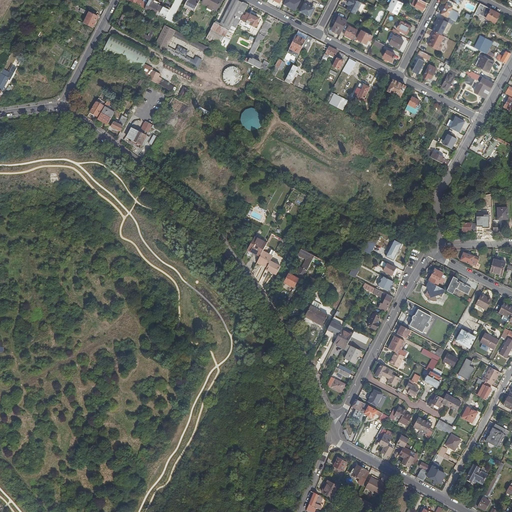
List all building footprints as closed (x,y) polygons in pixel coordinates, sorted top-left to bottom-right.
[(127,0),(145,9),(147,5),(136,0),(127,0)] [(149,0),(147,5),(145,9),(156,15),(158,11),(156,10),(158,7),(152,4),(153,3),(154,1),(152,0),(149,0)] [(187,0),(184,6),(195,11),(200,0),(187,0)] [(222,1),(220,0),(203,0),(202,3),(208,6),(207,8),(212,10),(213,9),(217,11),(222,1)] [(232,0),(219,26),(213,23),(205,40),(225,51),(228,44),(237,27),(231,25),(242,3),(236,0),(232,0)] [(299,0),(285,0),(283,4),(295,10),(300,0),(299,0)] [(348,5),(346,9),(351,12),(356,14),(357,12),(360,7),(362,3),(356,0),(348,0),(347,3),(349,4),(348,5)] [(390,11),(395,0),(391,0),(387,10),(390,11)] [(401,7),(403,3),(397,0),(395,0),(390,11),(395,14),(398,10),(399,7),(401,7)] [(427,3),(423,1),(421,0),(413,0),(411,5),(422,11),(425,5),(427,3)] [(304,1),(299,11),(310,17),(313,12),(311,11),(313,7),(306,3),(307,2),(304,1)] [(446,3),(441,14),(455,22),(459,14),(451,10),(453,6),(452,6),(454,4),(448,1),(446,3)] [(248,5),(243,2),(242,3),(231,25),(237,27),(240,20),(245,12),(248,5)] [(494,22),(499,13),(480,4),(476,12),(475,12),(479,14),(482,10),(486,12),(483,16),(486,18),(494,22)] [(165,20),(170,8),(166,6),(165,8),(163,7),(161,12),(158,11),(156,15),(165,20)] [(176,11),(170,8),(165,20),(170,22),(173,16),(176,11)] [(259,19),(245,12),(240,20),(255,27),(256,25),(258,26),(259,24),(257,23),(259,19)] [(84,23),(93,28),(98,17),(89,13),(84,23)] [(125,15),(122,14),(115,26),(119,28),(125,15)] [(467,35),(478,16),(474,14),(473,16),(464,33),(467,35)] [(332,30),(340,34),(347,21),(339,17),(332,30)] [(435,26),(432,31),(434,32),(441,35),(448,22),(439,18),(436,23),(437,24),(436,26),(435,26)] [(271,24),(265,21),(251,48),(244,61),(260,69),(263,71),(265,72),(269,63),(265,61),(263,64),(261,65),(252,60),(249,59),(253,51),(254,51),(260,41),(261,40),(263,37),(263,36),(264,33),(266,33),(271,24)] [(411,26),(401,21),(396,29),(406,34),(411,26)] [(208,47),(165,25),(154,46),(160,49),(159,51),(163,53),(164,51),(197,68),(202,59),(195,56),(193,61),(183,56),(186,50),(179,46),(176,53),(166,47),(173,34),(206,51),(208,47)] [(345,35),(353,39),(358,30),(348,26),(344,35),(345,35)] [(154,30),(151,29),(147,35),(143,33),(141,37),(149,41),(154,30)] [(372,35),(361,30),(357,38),(366,43),(368,39),(370,40),(372,35)] [(431,40),(428,45),(437,50),(444,37),(441,35),(434,32),(432,36),(433,37),(431,40)] [(102,52),(136,70),(140,71),(144,64),(148,55),(110,35),(102,52)] [(403,40),(393,35),(389,43),(399,49),(403,40)] [(305,41),(296,36),(289,49),(299,54),(301,48),(305,41)] [(312,38),(308,36),(305,41),(301,48),(307,51),(310,45),(308,44),(312,38)] [(480,36),(474,47),(493,57),(494,53),(490,51),(492,49),(490,48),(493,43),(480,36)] [(381,48),(383,44),(375,40),(373,44),(381,48)] [(337,51),(328,46),(323,56),(328,58),(329,55),(334,57),(337,51)] [(395,54),(386,50),(383,57),(385,58),(384,59),(387,61),(388,60),(391,62),(395,54)] [(429,60),(431,56),(420,50),(418,54),(429,60)] [(505,63),(510,53),(506,51),(503,56),(499,54),(496,58),(505,63)] [(488,72),(493,61),(482,55),(476,66),(488,72)] [(419,57),(415,64),(421,67),(425,60),(419,57)] [(343,62),(336,58),(332,66),(339,70),(343,62)] [(356,63),(349,59),(346,65),(353,69),(356,63)] [(280,60),(272,75),(274,77),(280,66),(282,61),(280,60)] [(136,70),(135,73),(155,83),(158,77),(159,74),(151,70),(152,69),(144,64),(140,71),(136,70)] [(190,81),(192,79),(165,64),(163,67),(190,81)] [(421,67),(415,64),(412,71),(418,74),(418,73),(420,73),(422,69),(421,68),(421,67)] [(293,65),(284,82),(289,84),(294,76),(296,78),(299,74),(296,72),(298,68),(293,65)] [(428,77),(431,78),(436,68),(429,65),(423,77),(427,79),(428,77)] [(0,94),(8,79),(10,80),(15,70),(12,69),(7,78),(0,74),(0,94)] [(451,70),(441,87),(442,87),(442,88),(445,90),(446,89),(446,90),(451,82),(452,79),(453,80),(454,78),(454,79),(453,78),(456,72),(455,72),(451,70)] [(485,97),(491,87),(476,79),(466,74),(462,81),(471,86),(474,81),(479,84),(474,91),(485,97)] [(158,77),(155,83),(174,93),(175,91),(177,92),(180,87),(177,85),(178,84),(174,82),(172,85),(158,77)] [(491,87),(493,83),(482,77),(481,80),(477,78),(476,79),(491,87)] [(406,86),(393,79),(390,85),(388,84),(387,87),(389,87),(385,95),(398,102),(406,86)] [(370,87),(364,84),(363,85),(359,83),(353,97),(357,99),(363,102),(370,87)] [(419,100),(412,97),(405,109),(415,114),(417,110),(419,111),(421,106),(421,105),(418,103),(419,100)] [(96,102),(90,112),(97,117),(103,106),(96,102)] [(99,117),(108,123),(114,113),(105,107),(99,117)] [(211,113),(199,107),(197,110),(209,116),(211,113)] [(111,127),(120,132),(127,119),(122,116),(118,124),(113,122),(111,127)] [(464,122),(455,117),(450,128),(458,133),(464,122)] [(147,134),(152,125),(146,122),(141,131),(147,134)] [(138,144),(141,145),(146,136),(132,129),(127,138),(131,140),(130,142),(137,145),(138,144)] [(456,139),(447,134),(442,144),(451,149),(456,139)] [(511,145),(496,136),(495,138),(509,146),(511,145)] [(427,150),(425,155),(447,166),(449,163),(444,159),(433,153),(427,150)] [(237,180),(232,191),(234,192),(235,192),(236,192),(242,182),(237,180)] [(508,220),(507,208),(497,209),(498,220),(508,220)] [(456,232),(477,231),(477,230),(476,224),(476,223),(456,224),(456,232)] [(267,244),(255,237),(245,254),(250,257),(251,257),(252,257),(253,255),(254,254),(260,257),(263,251),(267,244)] [(401,244),(394,240),(386,257),(393,260),(401,244)] [(369,243),(366,241),(362,250),(368,253),(371,247),(373,248),(375,245),(369,242),(369,243)] [(314,256),(301,249),(299,252),(303,254),(303,255),(302,257),(305,259),(306,260),(303,265),(302,268),(300,267),(297,272),(304,276),(306,271),(314,256)] [(263,251),(260,257),(259,258),(257,262),(267,268),(270,262),(273,256),(263,251)] [(476,266),(479,259),(464,252),(460,260),(468,263),(468,265),(470,266),(471,264),(476,266)] [(314,263),(325,268),(327,263),(314,256),(308,268),(311,269),(314,263)] [(502,275),(506,263),(494,260),(491,272),(502,275)] [(394,277),(398,269),(382,261),(380,265),(385,268),(383,271),(394,277)] [(275,276),(280,268),(270,262),(267,268),(265,271),(275,276)] [(431,279),(429,281),(437,286),(440,282),(443,284),(447,276),(444,275),(444,274),(442,273),(443,270),(441,269),(439,271),(436,269),(431,279)] [(295,285),(297,282),(298,279),(288,273),(283,283),(294,288),(295,285)] [(391,286),(393,282),(382,276),(378,286),(388,292),(391,286)] [(471,288),(453,278),(446,291),(453,294),(456,288),(468,295),(471,288)] [(306,284),(304,286),(307,287),(313,291),(318,282),(316,280),(315,282),(311,280),(308,285),(306,284)] [(437,286),(429,281),(426,288),(428,289),(428,293),(423,293),(423,296),(424,298),(426,300),(428,302),(431,303),(435,303),(438,303),(435,299),(439,296),(442,298),(446,291),(437,286)] [(376,288),(365,283),(362,288),(373,294),(376,288)] [(385,312),(392,297),(380,291),(378,295),(385,299),(383,305),(380,304),(378,308),(385,312)] [(480,295),(475,304),(486,310),(492,300),(485,296),(484,298),(480,295)] [(316,323),(317,324),(321,326),(327,315),(318,311),(321,305),(313,301),(306,315),(317,321),(316,323)] [(499,313),(510,319),(511,315),(511,309),(509,308),(510,306),(504,303),(499,313)] [(431,318),(419,311),(410,327),(422,334),(431,318)] [(379,317),(373,314),(368,326),(376,330),(378,324),(376,323),(379,317)] [(305,317),(313,322),(316,323),(317,321),(306,315),(305,317)] [(332,321),(327,330),(338,335),(341,329),(343,326),(332,321)] [(400,325),(396,334),(405,338),(409,330),(400,325)] [(346,328),(343,326),(341,329),(352,335),(353,332),(346,328)] [(352,335),(341,329),(338,335),(334,343),(345,348),(351,336),(352,335)] [(351,336),(360,341),(363,335),(355,331),(354,330),(353,332),(352,335),(351,336)] [(470,348),(476,337),(462,330),(457,341),(470,348)] [(480,342),(494,349),(499,340),(485,333),(480,342)] [(511,337),(508,335),(503,333),(502,335),(508,339),(501,353),(508,357),(511,348),(511,337)] [(366,344),(369,338),(363,335),(360,341),(366,344)] [(394,336),(388,348),(395,352),(398,354),(404,357),(406,353),(400,350),(404,341),(394,336)] [(362,352),(351,346),(344,359),(355,364),(362,352)] [(437,352),(435,355),(440,357),(444,350),(439,347),(437,352)] [(422,353),(429,357),(431,352),(424,348),(422,353)] [(398,354),(395,352),(389,363),(398,368),(404,357),(398,354)] [(437,361),(438,362),(440,357),(435,355),(431,352),(429,357),(431,358),(437,361)] [(454,367),(458,359),(448,353),(443,361),(454,367)] [(472,361),(464,357),(459,365),(462,366),(458,374),(469,380),(475,368),(469,365),(472,361)] [(437,361),(431,358),(426,369),(432,371),(437,361)] [(391,369),(381,364),(375,375),(381,378),(383,375),(384,373),(387,375),(391,369)] [(350,374),(352,371),(340,365),(338,369),(350,374)] [(337,368),(336,367),(334,371),(348,378),(350,374),(338,369),(337,368)] [(486,382),(492,385),(493,383),(494,383),(497,377),(498,377),(501,372),(491,367),(485,377),(484,377),(482,380),(486,382)] [(394,374),(395,371),(391,369),(387,375),(391,377),(390,379),(388,382),(395,386),(400,378),(394,374)] [(432,372),(430,371),(428,375),(427,374),(424,381),(437,388),(442,380),(441,379),(442,377),(440,376),(432,372)] [(417,383),(420,376),(416,374),(414,378),(414,377),(412,380),(414,382),(417,383)] [(345,385),(331,377),(327,384),(328,386),(341,393),(345,385)] [(479,378),(477,382),(482,384),(481,386),(483,387),(478,395),(487,400),(493,389),(491,388),(484,384),(486,382),(482,380),(479,378)] [(413,385),(414,382),(412,380),(410,379),(407,386),(410,388),(409,389),(408,392),(415,396),(419,388),(413,385)] [(376,406),(383,393),(374,389),(372,392),(371,392),(368,397),(369,398),(368,401),(376,406)] [(471,392),(466,403),(470,405),(472,400),(471,399),(474,394),(471,392)] [(449,406),(454,397),(447,393),(444,398),(442,402),(449,406)] [(442,402),(444,398),(437,394),(433,399),(431,398),(428,404),(433,407),(434,404),(439,407),(442,402)] [(511,410),(511,397),(509,395),(503,405),(511,410)] [(462,402),(454,397),(449,406),(457,411),(462,402)] [(356,408),(364,413),(365,410),(362,408),(364,403),(356,398),(352,406),(356,408)] [(365,410),(364,413),(373,417),(376,413),(381,416),(383,413),(370,406),(368,405),(365,410)] [(393,410),(390,416),(407,425),(412,416),(405,412),(406,410),(399,406),(397,410),(396,412),(393,410)] [(473,423),(478,413),(468,407),(462,417),(473,423)] [(364,413),(356,408),(352,417),(360,421),(364,413)] [(421,430),(426,420),(419,417),(414,426),(421,430)] [(436,426),(449,433),(453,426),(440,419),(436,426)] [(430,437),(433,432),(430,430),(433,424),(426,420),(421,430),(426,433),(425,435),(430,437)] [(505,429),(495,424),(486,440),(496,446),(505,429)] [(383,429),(379,435),(383,437),(382,439),(381,442),(382,443),(382,444),(385,446),(387,444),(389,445),(393,438),(386,434),(388,431),(383,429)] [(407,458),(409,454),(411,451),(408,449),(410,446),(406,444),(409,439),(402,435),(398,443),(404,446),(400,453),(404,455),(404,456),(405,457),(407,458)] [(459,442),(461,440),(452,435),(446,445),(449,447),(449,448),(452,450),(453,449),(455,450),(457,446),(460,447),(461,443),(459,442)] [(395,448),(389,445),(387,444),(385,446),(382,452),(390,457),(395,448)] [(413,462),(416,463),(420,455),(415,453),(415,454),(413,457),(409,454),(407,458),(405,457),(402,463),(410,467),(412,463),(413,462)] [(342,469),(347,461),(338,457),(334,465),(342,469)] [(418,477),(423,480),(427,475),(428,472),(427,471),(427,470),(428,470),(431,466),(422,461),(420,466),(423,468),(423,469),(422,469),(418,477)] [(502,463),(484,495),(487,497),(505,464),(502,463)] [(428,472),(427,475),(441,482),(445,473),(442,472),(436,468),(437,466),(432,464),(428,472)] [(364,481),(369,471),(366,470),(366,469),(357,465),(352,474),(364,481)] [(483,483),(487,474),(484,472),(487,468),(483,466),(481,469),(479,468),(474,465),(467,478),(472,481),(474,478),(483,483)] [(381,495),(386,485),(370,476),(365,487),(381,495)] [(339,485),(329,480),(325,487),(323,486),(321,491),(333,497),(339,485)] [(322,497),(313,492),(307,508),(313,511),(315,506),(320,509),(321,506),(319,505),(322,497)] [(472,506),(477,509),(478,506),(483,497),(484,495),(479,493),(472,506)] [(483,497),(478,506),(486,510),(489,503),(488,503),(490,500),(483,497)] [(373,503),(364,498),(361,503),(373,509),(375,505),(373,503)]
